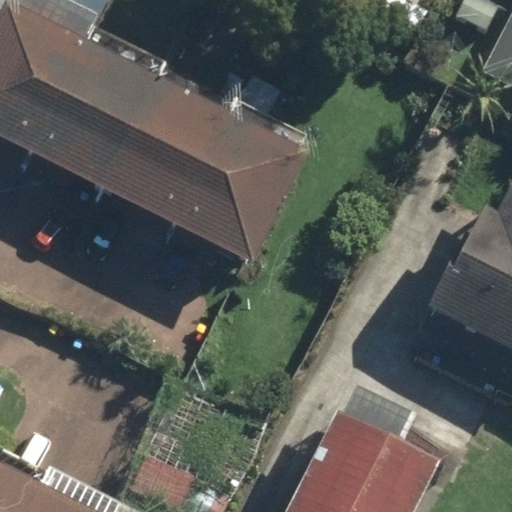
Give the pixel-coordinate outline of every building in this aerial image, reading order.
[(174,115),(147,102),(157,82),(85,45),(107,0),(4,0),(0,8),(0,164),(238,286),(294,177),(218,138),(228,118),(184,96),(174,115)] [(407,50),(424,18),(391,0),(376,0),(362,25),(407,50)] [(511,12),(476,86),(511,103),(511,12)] [(410,332),(511,385),(511,175),(480,230),(472,226),(410,332)] [(425,511),(437,491),(391,466),(405,440),(342,405),(284,511),(425,511)] [(0,511),(38,511),(0,492),(0,511)]
